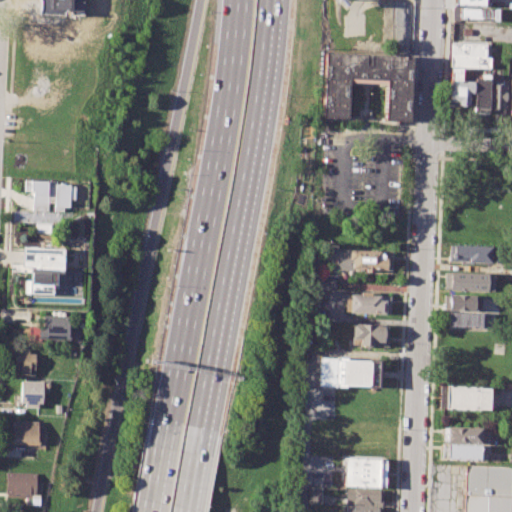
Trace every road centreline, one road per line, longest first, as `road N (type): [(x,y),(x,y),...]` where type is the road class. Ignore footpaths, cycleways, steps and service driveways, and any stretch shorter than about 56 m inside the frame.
road 1 (motorway): [(200,0),(95,511)]
road 2 (residential): [(434,0),(412,511)]
road 3 (motorway): [(202,429),(256,150),(271,0)]
road 4 (motorway): [(237,0),(178,365)]
road 5 (motorway): [(178,365),(153,502)]
